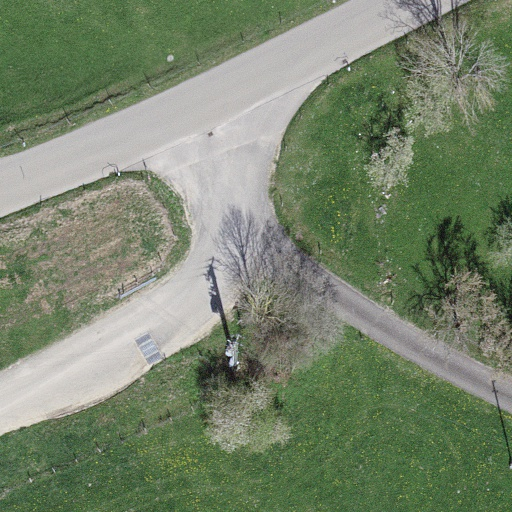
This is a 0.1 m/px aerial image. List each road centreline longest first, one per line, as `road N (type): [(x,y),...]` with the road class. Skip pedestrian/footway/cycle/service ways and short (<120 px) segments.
road 1 (tertiary): [(0,184),(210,99),(411,0)]
road 2 (track): [(511,396),(348,309),(233,226)]
road 3 (track): [(0,402),(184,301),(233,226)]
road 4 (track): [(233,226),(210,99)]
